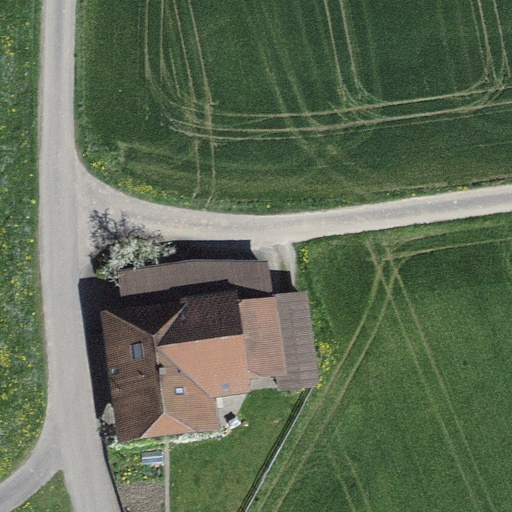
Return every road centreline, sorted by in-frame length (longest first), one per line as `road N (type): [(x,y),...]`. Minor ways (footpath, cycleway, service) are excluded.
road 1 (track): [(57,170),(109,211),(167,229),(266,241),(511,206)]
road 2 (unclassified): [(75,410),(57,170),(59,0)]
